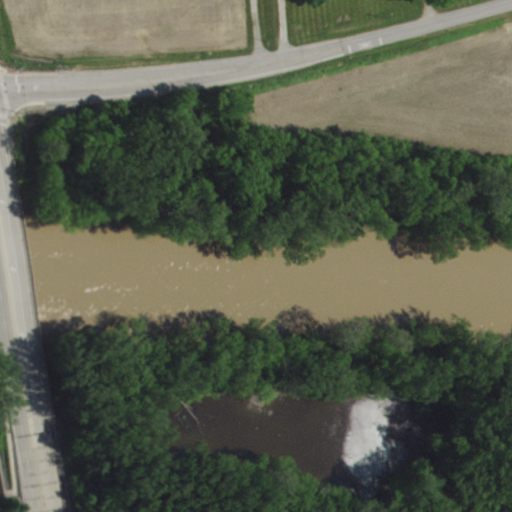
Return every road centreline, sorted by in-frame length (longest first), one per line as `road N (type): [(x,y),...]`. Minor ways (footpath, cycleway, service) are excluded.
road 1 (tertiary): [(0,85),(217,70),(511,0)]
road 2 (secondary): [(25,420),(0,261)]
